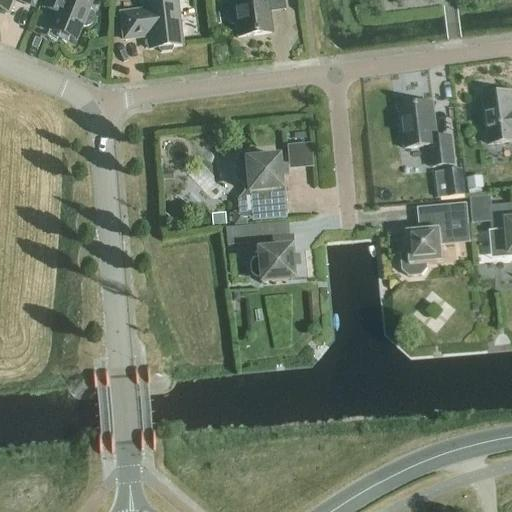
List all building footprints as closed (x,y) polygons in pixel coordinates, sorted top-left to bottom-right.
[(0,0),(0,11),(8,15),(14,0),(32,8),(35,0),(0,0)] [(87,11),(92,1),(89,0),(46,0),(42,10),(55,16),(49,32),(75,42),(81,28),(82,29),(86,28),(89,27),(91,25),(93,21),(93,18),(91,15),(89,12),(87,11)] [(120,15),(123,41),(147,38),(148,51),(157,50),(160,54),(170,53),(172,48),(181,47),(175,0),(143,4),(144,12),(120,15)] [(237,40),(271,35),(266,0),(231,0),(233,10),(230,10),(227,14),(228,23),(232,26),(235,26),(237,40)] [(511,94),(483,98),(489,146),(511,143),(511,94)] [(437,140),(432,105),(399,109),(404,150),(429,147),(431,169),(454,166),(451,138),(437,140)] [(286,142),(288,166),(312,164),(310,140),(286,142)] [(235,181),(243,188),(243,194),(237,202),(238,213),(232,214),(233,227),(247,226),(246,219),(251,219),(251,223),(286,220),(285,217),(286,217),(282,171),(277,171),(276,161),(264,162),(263,153),(259,154),(240,155),(234,163),(235,181)] [(465,197),(462,170),(444,172),(447,200),(453,199),(453,201),(465,199),(465,197)] [(173,181),(173,172),(161,172),(161,181),(173,181)] [(483,178),(466,180),(468,192),(484,190),(483,178)] [(509,256),(511,255),(511,206),(491,209),(490,198),(470,200),(472,226),(491,225),(491,233),(508,232),(509,256)] [(163,215),(176,228),(191,213),(178,200),(163,215)] [(467,205),(450,207),(417,210),(419,232),(406,233),(408,248),(400,257),(402,273),(409,279),(422,277),(428,270),(427,266),(443,264),(442,247),(470,245),(467,205)] [(211,228),(225,226),(224,215),(210,217),(211,228)] [(250,266),(250,275),(255,279),(260,279),(260,285),(291,282),(290,272),(295,272),(292,237),(263,240),(264,254),(258,254),(258,261),(254,261),(250,266)]
